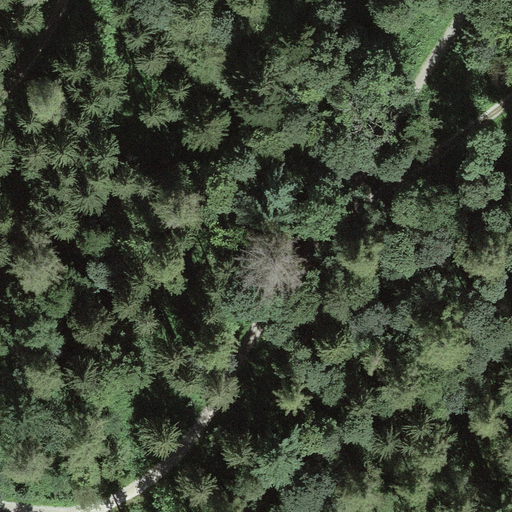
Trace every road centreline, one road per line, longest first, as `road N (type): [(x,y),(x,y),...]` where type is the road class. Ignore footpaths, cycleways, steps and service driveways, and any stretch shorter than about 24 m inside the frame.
road 1 (track): [(73,511),(169,467),(327,227)]
road 2 (track): [(327,227),(474,0)]
road 3 (track): [(327,227),(511,102)]
